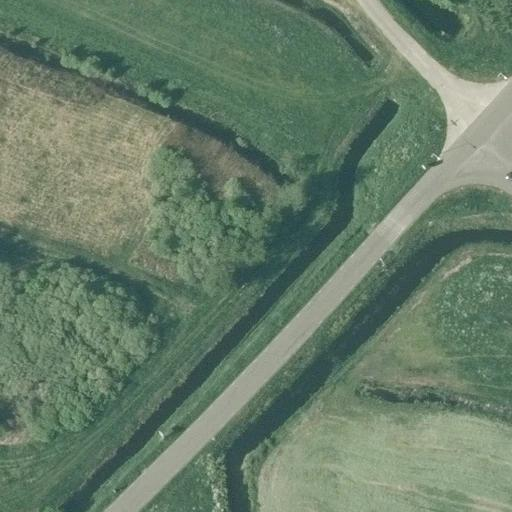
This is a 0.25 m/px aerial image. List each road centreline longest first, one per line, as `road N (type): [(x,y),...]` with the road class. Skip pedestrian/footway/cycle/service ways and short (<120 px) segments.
road 1 (tertiary): [(122,511),(480,134)]
road 2 (unclassified): [(480,134),(365,0)]
